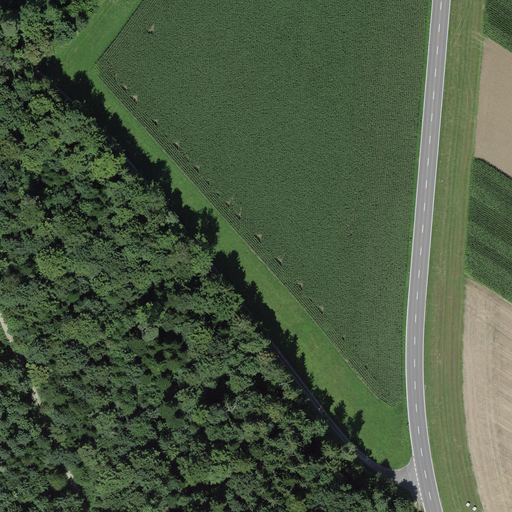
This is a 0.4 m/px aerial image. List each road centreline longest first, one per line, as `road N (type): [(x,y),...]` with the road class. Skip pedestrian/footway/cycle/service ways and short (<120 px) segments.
road 1 (track): [(427,486),(370,465),(131,163),(0,45)]
road 2 (secondary): [(434,511),(414,360),(442,0)]
road 3 (track): [(89,511),(0,293)]
